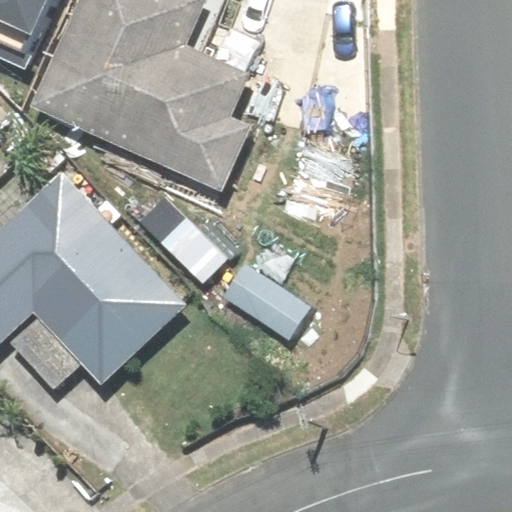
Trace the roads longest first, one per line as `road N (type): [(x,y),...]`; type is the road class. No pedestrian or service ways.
road 1 (residential): [(476,0),(491,462)]
road 2 (residential): [(298,511),(414,475),(491,462)]
